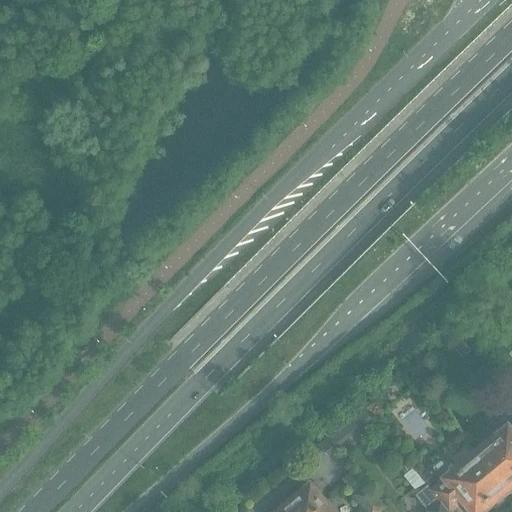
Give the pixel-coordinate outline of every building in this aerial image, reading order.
[(461,340),(452,346),(461,358),(470,351),(461,340)] [(346,441),(372,420),(360,405),(334,426),(346,441)] [(511,411),(507,416),(511,422),(502,431),(498,426),(488,434),(490,436),(474,449),(506,490),(511,485),(511,411)] [(506,490),(474,449),(457,463),(455,461),(445,470),(449,475),(438,483),(433,477),(424,483),(448,511),(449,511),(459,505),(463,510),(464,509),(468,506),(472,511),(485,511),(493,507),(490,504),(494,501),(494,500),(506,490)] [(448,511),(424,483),(413,469),(403,477),(416,494),(416,495),(429,510),(427,511),(448,511)] [(348,473),(341,481),(353,493),(361,485),(348,473)] [(331,511),(310,486),(292,501),(290,498),(281,506),(283,508),(277,511),(331,511)] [(381,511),(386,508),(368,487),(355,497),(367,511),(381,511)]
